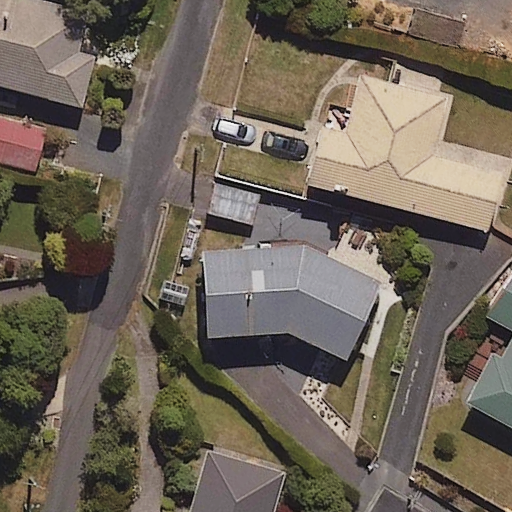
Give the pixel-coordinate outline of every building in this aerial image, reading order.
[(91,14),(38,0),(0,0),(0,91),(84,114),(98,61),(80,56),(91,14)] [(493,235),(505,177),(435,161),(448,101),(359,81),(346,139),(323,134),(310,194),(493,235)] [(51,130),(0,115),(0,168),(36,179),(51,130)] [(262,197),(216,187),(208,220),(255,230),(262,197)] [(307,252),(204,262),(213,347),(290,339),(346,365),(382,286),(307,252)] [(511,279),(489,323),(511,335),(511,347),(503,364),(495,360),(469,409),(511,432),(511,279)] [(274,511),(283,479),(208,459),(193,511),(274,511)]
